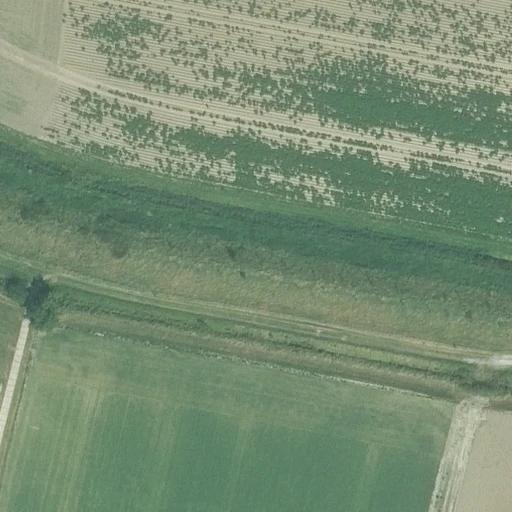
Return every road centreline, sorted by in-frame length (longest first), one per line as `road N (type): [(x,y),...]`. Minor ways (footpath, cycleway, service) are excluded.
road 1 (track): [(0,263),(80,287),(474,362)]
road 2 (track): [(100,204),(511,279)]
road 3 (track): [(439,511),(474,362)]
road 4 (track): [(0,422),(37,276)]
